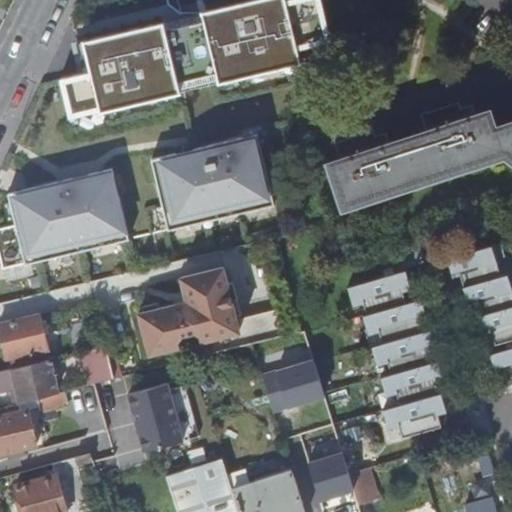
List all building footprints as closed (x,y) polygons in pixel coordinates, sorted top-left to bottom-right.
[(208,20),(223,82),(305,62),(302,50),(290,0),(250,0),(206,11),(208,20)] [(325,0),(291,0),(290,0),(302,50),(335,42),(325,0)] [(170,29),(185,91),(223,82),(208,20),(170,29)] [(105,106),(106,110),(185,91),(170,29),(168,22),(89,41),(96,68),(105,106)] [(105,106),(96,68),(64,76),(73,114),(105,106)] [(511,126),(499,130),(494,113),(469,121),(466,113),(441,121),(444,129),(383,149),(380,140),(354,149),(357,157),(332,166),(347,211),(390,197),(508,157),(511,160),(511,126)] [(155,159),(173,230),(279,203),(261,132),(155,159)] [(30,263),(135,236),(118,171),(13,197),(30,263)] [(511,270),(500,272),(496,244),(450,251),(453,270),(464,268),(469,297),(511,290),(511,270)] [(200,346),(204,359),(253,347),(287,339),(286,336),(281,313),(240,323),(227,269),(184,280),(190,304),(142,316),(152,358),(183,350),(182,345),(185,339),(198,336),(203,339),(205,345),(200,346)] [(350,280),(355,307),(417,297),(412,269),(350,280)] [(511,304),(488,309),(494,339),(511,335),(511,304)] [(15,360),(36,355),(50,351),(42,318),(3,328),(11,361),(15,360)] [(500,380),(511,376),(511,343),(492,348),(500,380)] [(89,373),(114,367),(109,348),(85,354),(89,373)] [(17,371),(39,366),(36,355),(15,360),(17,371)] [(437,359),(383,372),(390,404),(386,405),(393,438),(453,424),(437,359)] [(21,391),(25,405),(27,404),(34,403),(60,396),(52,362),(39,366),(17,371),(0,375),(0,379),(4,395),(15,393),(21,391)] [(328,400),(317,362),(265,378),(277,416),(328,400)] [(118,381),(114,367),(89,373),(93,387),(118,381)] [(131,388),(143,448),(199,438),(187,377),(131,388)] [(19,407),(25,405),(21,391),(15,393),(19,407)] [(34,403),(37,414),(72,405),(69,394),(60,396),(34,403)] [(31,416),(37,414),(34,403),(27,404),(29,413),(30,412),(31,416)] [(39,449),(31,416),(30,412),(29,413),(27,404),(25,405),(19,407),(0,411),(0,455),(1,458),(39,449)] [(62,466),(95,457),(91,442),(58,450),(62,466)] [(353,479),(346,454),(312,465),(323,502),(357,491),(353,479)] [(99,468),(95,457),(62,466),(56,467),(59,478),(19,489),(25,511),(93,511),(82,473),(99,468)] [(170,480),(179,511),(241,511),(235,492),(230,477),(225,462),(170,480)] [(307,511),(294,469),(258,481),(259,484),(253,486),(235,492),(241,511),(307,511)] [(235,492),(253,486),(248,470),(230,477),(235,492)] [(357,491),(362,508),(381,502),(372,473),(353,479),(357,491)]
